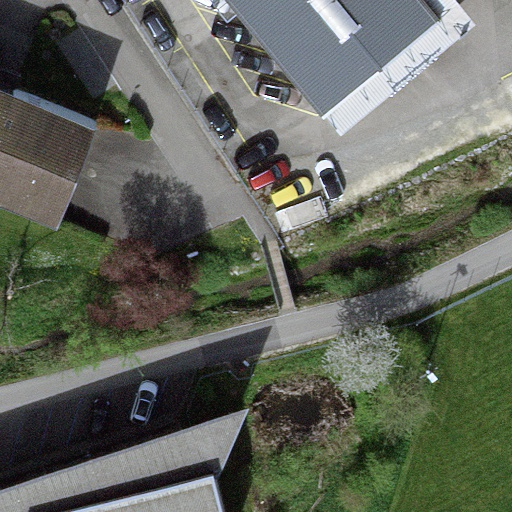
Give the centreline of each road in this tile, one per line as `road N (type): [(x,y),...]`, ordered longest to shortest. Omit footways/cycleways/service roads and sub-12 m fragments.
road 1 (residential): [(511,229),(292,326),(0,401)]
road 2 (residential): [(274,252),(99,0)]
